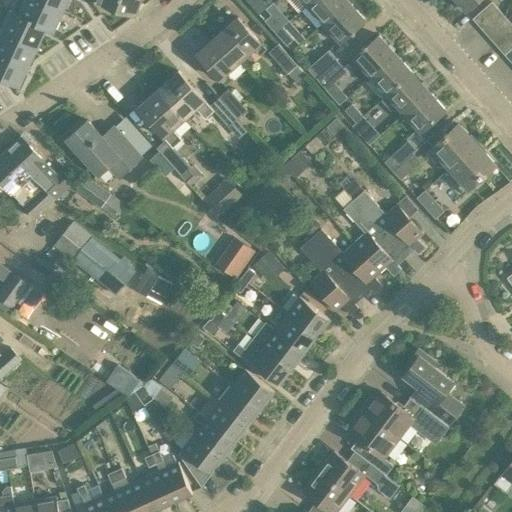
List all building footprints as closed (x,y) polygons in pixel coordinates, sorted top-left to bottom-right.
[(35,22),(46,27),(54,30),(64,8),(45,0),(16,0),(12,10),(36,20),(35,22)] [(140,0),(98,0),(97,3),(135,16),(136,12),(140,0)] [(269,6),(263,0),(247,0),(260,14),(269,6)] [(349,0),(312,0),(308,4),(324,23),(349,0)] [(368,19),(350,0),(349,0),(324,23),(342,42),(368,19)] [(458,0),(467,9),(477,0),(458,0)] [(480,25),(500,8),(493,0),(473,18),(480,25)] [(46,27),(35,22),(36,20),(12,10),(9,8),(0,27),(0,28),(38,45),(46,27)] [(480,25),(489,35),(508,18),(500,8),(480,25)] [(275,33),(283,26),(272,13),(264,20),(275,33)] [(238,17),(217,35),(240,60),(254,48),(260,54),(266,49),(238,17)] [(511,21),(508,18),(489,35),(497,44),(511,30),(511,21)] [(294,39),(283,26),(275,33),(287,46),(294,39)] [(0,28),(0,51),(29,64),(38,45),(0,28)] [(511,30),(497,44),(505,53),(511,47),(511,30)] [(355,57),(372,76),(397,53),(380,34),(355,57)] [(226,73),(240,60),(217,35),(197,53),(225,85),(232,79),(226,73)] [(298,64),(279,43),(269,52),(288,73),(298,64)] [(308,68),(316,77),(337,59),(328,49),(308,68)] [(0,75),(20,84),(29,64),(0,51),(0,75)] [(388,94),(413,71),(397,53),(372,76),(388,94)] [(337,59),(316,77),(339,103),(345,98),(335,86),(339,82),(337,80),(347,70),(337,59)] [(178,70),(158,88),(185,118),(196,107),(205,117),(213,110),(228,126),(238,117),(219,96),(209,105),(178,70)] [(430,90),(413,71),(388,94),(388,95),(382,101),(391,110),(397,105),(404,113),(430,90)] [(173,128),(185,118),(158,88),(137,107),(166,140),(157,147),(182,175),(191,166),(173,146),(182,137),(173,128)] [(228,88),(219,96),(238,117),(247,110),(228,88)] [(447,109),(430,90),(404,113),(419,129),(408,139),(409,140),(417,149),(435,133),(428,125),(447,109)] [(344,110),(356,123),(364,116),(352,103),(344,110)] [(103,135),(88,119),(66,138),(99,174),(108,165),(119,177),(142,156),(114,125),(103,135)] [(450,168),(478,144),(459,123),(427,152),(435,161),(440,156),(450,168)] [(372,125),(361,135),(369,144),(380,134),(372,125)] [(336,136),(327,126),(316,137),(325,147),(336,136)] [(43,186),(56,199),(60,195),(64,199),(73,188),(70,185),(58,172),(57,174),(22,137),(9,150),(32,175),(43,186)] [(393,171),(414,152),(417,149),(409,140),(385,162),(393,171)] [(451,179),(455,184),(464,193),(496,164),(478,144),(450,168),(456,174),(451,179)] [(32,175),(9,150),(0,157),(0,179),(13,193),(24,183),(35,194),(23,205),(35,218),(56,199),(43,186),(32,175)] [(312,163),(300,150),(284,165),(295,178),(312,163)] [(421,161),(414,152),(393,171),(401,179),(421,161)] [(77,191),(87,198),(97,184),(87,177),(77,191)] [(226,177),(200,200),(215,217),(241,194),(226,177)] [(355,199),(403,252),(411,245),(419,253),(427,246),(419,237),(425,232),(411,217),(420,209),(408,195),(399,203),(387,214),(366,190),(355,199)] [(417,197),(435,218),(444,210),(425,190),(417,197)] [(403,252),(355,199),(345,208),(366,232),(355,242),(382,272),(387,267),(395,276),(403,269),(395,259),(403,252)] [(134,268),(73,220),(53,245),(113,293),(134,268)] [(250,221),(241,233),(262,249),(271,237),(250,221)] [(382,272),(355,242),(344,252),(323,228),(312,237),(360,291),(368,283),(377,293),(385,286),(376,277),(382,272)] [(352,298),(360,291),(312,237),(301,247),(323,271),(311,281),(338,311),(344,306),(352,315),(361,308),(352,298)] [(236,278),(255,251),(236,238),(217,265),(236,278)] [(253,263),(268,279),(282,267),(267,250),(253,263)] [(171,281),(147,266),(135,288),(158,303),(171,281)] [(249,267),(242,277),(241,277),(248,282),(256,272),(249,267)] [(0,297),(12,307),(29,284),(13,272),(0,290),(0,297)] [(242,277),(241,276),(233,287),(240,292),(248,282),(241,277),(242,277)] [(287,312),(318,336),(331,319),(300,295),(287,312)] [(217,311),(224,316),(232,306),(225,300),(217,311)] [(224,316),(217,311),(210,320),(208,319),(203,326),(214,334),(220,327),(217,325),(224,316)] [(306,352),(318,336),(287,312),(275,327),(275,328),(306,352)] [(293,368),(306,352),(275,328),(275,327),(267,321),(254,338),(262,345),(293,368)] [(205,337),(198,331),(190,341),(197,347),(205,337)] [(0,377),(2,379),(24,360),(12,346),(2,355),(0,352),(0,342),(5,339),(0,333),(0,377)] [(240,342),(235,350),(280,385),(293,368),(262,345),(254,338),(247,347),(240,342)] [(181,351),(171,363),(178,369),(188,376),(200,361),(184,348),(181,351)] [(429,395),(422,405),(449,425),(464,406),(447,392),(455,382),(435,367),(438,363),(420,349),(413,358),(416,361),(405,376),(429,395)] [(170,378),(178,369),(171,363),(164,373),(170,378)] [(108,383),(129,389),(134,371),(113,365),(108,383)] [(245,367),(232,383),(263,407),(276,390),(245,367)] [(135,390),(140,396),(150,389),(145,383),(135,390)] [(251,423),(263,407),(232,383),(219,400),(251,423)] [(150,389),(140,396),(145,403),(155,396),(150,389)] [(371,396),(362,408),(401,438),(411,424),(436,444),(450,426),(449,425),(422,405),(412,397),(403,408),(381,391),(375,399),(371,396)] [(207,415),(238,439),(251,423),(219,400),(213,395),(201,410),(207,415)] [(401,438),(362,408),(353,420),(356,423),(350,431),(369,446),(361,456),(363,457),(363,456),(383,471),(382,471),(386,474),(393,465),(385,459),(401,438)] [(195,432),(226,455),(238,439),(207,415),(201,410),(200,411),(199,411),(194,418),(201,423),(195,432)] [(226,455),(195,432),(179,452),(202,486),(226,455)] [(159,450),(152,453),(156,463),(164,460),(159,450)] [(320,470),(351,494),(366,475),(377,483),(377,489),(390,498),(400,485),(386,474),(382,471),(383,471),(363,456),(363,457),(356,466),(335,450),(320,470)] [(37,464),(35,453),(27,454),(29,465),(37,464)] [(152,453),(145,456),(149,466),(156,463),(152,453)] [(16,456),(7,457),(9,468),(18,467),(16,456)] [(0,469),(9,468),(7,457),(0,458),(0,469)] [(178,460),(159,469),(173,500),(192,492),(178,460)] [(511,484),(511,460),(502,474),(495,483),(506,492),(511,484)] [(122,467),(115,470),(119,480),(126,477),(122,467)] [(159,469),(141,477),(155,509),(173,500),(159,469)] [(112,483),(119,480),(115,470),(107,473),(112,483)] [(337,511),(351,494),(320,470),(303,491),(323,507),(319,511),(337,511)] [(141,477),(122,486),(134,511),(147,511),(155,509),(141,477)] [(111,511),(104,494),(92,500),(84,484),(77,487),(79,490),(71,492),(77,511),(111,511)] [(3,495),(0,495),(0,511),(15,511),(14,502),(11,485),(5,486),(2,491),(3,495)] [(122,486),(104,494),(111,511),(134,511),(122,486)] [(35,498),(37,511),(72,511),(68,497),(57,499),(57,495),(35,498)] [(37,511),(35,498),(14,502),(15,511),(37,511)]
